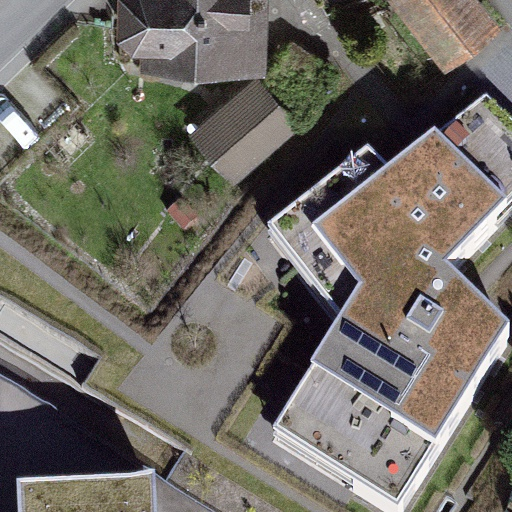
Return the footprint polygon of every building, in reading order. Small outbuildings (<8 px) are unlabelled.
[(112,0),(113,29),(131,48),(143,48),(143,65),(262,67),(262,0),(112,0)] [(477,0),(394,0),(386,6),(442,76),(501,30),(477,0)] [(264,90),(197,143),(237,193),(304,139),(264,90)] [(342,332),(446,283),(511,214),(511,133),(487,109),(392,184),(369,161),(268,240),(342,332)] [(446,283),(342,332),(274,441),(386,511),(403,511),(509,344),(446,283)] [(151,511),(151,495),(8,500),(8,511),(151,511)]
